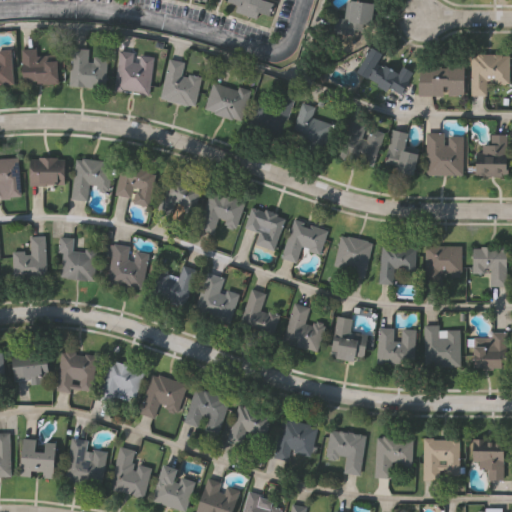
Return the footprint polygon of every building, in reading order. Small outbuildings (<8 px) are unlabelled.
[(271,0),(274,1),(270,14),(259,10),(257,17),(235,10),(238,3),(229,0),(271,0)] [(348,23),(349,0),(373,1),(372,24),(348,23)] [(405,85),(399,95),(356,70),(371,45),(383,53),(378,60),(399,73),(395,79),(405,85)] [(88,48),(88,55),(105,56),(104,87),(69,86),(70,47),(88,48)] [(0,48),(10,48),(12,84),(0,84),(0,48)] [(21,48),(36,48),(36,58),(58,58),(58,82),(21,82),(21,48)] [(152,54),(148,92),(114,89),(118,51),(152,54)] [(508,53),(508,82),(488,82),(488,94),(470,94),(470,53),(508,53)] [(160,99),(167,58),(184,61),(182,73),(200,76),(195,105),(160,99)] [(418,94),(418,61),(464,61),(464,94),(418,94)] [(249,91),(240,120),(203,109),(211,79),(249,91)] [(294,100),(280,135),(259,126),(273,91),(294,100)] [(311,117),(332,122),(326,146),(291,137),(300,101),(314,104),(311,117)] [(375,164),(348,158),(356,124),(382,130),(375,164)] [(403,149),(417,151),(414,173),(383,169),(389,128),(406,131),(403,149)] [(425,132),(461,132),(461,174),(425,174),(425,132)] [(489,133),(507,133),(507,173),(477,173),(477,143),(489,143),(489,133)] [(20,194),(0,196),(0,157),(17,156),(20,194)] [(64,156),(64,184),(30,184),(30,156),(64,156)] [(74,156),(110,160),(107,190),(88,188),(87,199),(70,197),(74,156)] [(113,195),(121,163),(154,171),(147,203),(113,195)] [(163,177),(199,184),(193,217),(157,210),(163,177)] [(243,199),(236,227),(215,222),(212,232),(198,228),(208,190),(243,199)] [(253,245),(256,230),(244,228),(249,206),(283,213),(274,250),(253,245)] [(300,247),(296,261),(281,256),(292,218),(326,228),(319,253),(300,247)] [(365,274),(332,269),(338,234),(370,240),(365,274)] [(29,235),(44,235),(44,274),(12,274),(11,250),(29,250),(29,235)] [(58,277),(60,236),(72,236),(71,248),(95,249),(94,279),(58,277)] [(416,244),(414,271),(394,270),(393,283),(377,282),(380,242),(416,244)] [(425,244),(460,244),(460,274),(439,274),(439,285),(425,285),(425,244)] [(147,249),(142,288),(105,284),(109,245),(147,249)] [(506,246),(506,285),(489,285),(489,272),(471,272),(471,246),(506,246)] [(158,297),(162,276),(178,279),(181,264),(195,267),(187,303),(158,297)] [(192,309),(206,271),(223,278),(220,286),(238,293),(227,322),(192,309)] [(238,325),(249,288),(265,292),(261,308),(277,313),(271,334),(238,325)] [(291,302),(308,306),(305,320),(324,324),(318,350),(282,342),(291,302)] [(350,318),(348,331),(367,334),(363,358),(329,353),(335,315),(350,318)] [(459,328),(459,365),(423,365),(422,324),(438,324),(438,328),(459,328)] [(414,328),(413,363),(377,363),(377,327),(414,328)] [(473,333),(505,333),(505,368),(473,367),(473,333)] [(56,387),(60,350),(95,354),(91,391),(56,387)] [(13,378),(12,352),(46,351),(47,377),(13,378)] [(96,396),(108,358),(143,369),(134,397),(115,391),(112,401),(96,396)] [(153,417),(137,412),(151,372),(186,383),(177,410),(158,404),(153,417)] [(183,422),(193,387),(228,397),(218,432),(183,422)] [(256,451),(224,438),(238,405),(270,418),(256,451)] [(309,460),(274,452),(281,417),(316,425),(309,460)] [(359,474),(343,472),(344,457),(326,454),(329,429),(364,433),(359,474)] [(0,431),(9,431),(9,475),(0,475),(0,431)] [(376,435),(411,437),(409,469),(393,468),(392,477),(373,476),(376,435)] [(19,475),(21,437),(35,438),(35,450),(43,450),(44,441),(54,441),(53,477),(19,475)] [(64,480),(70,437),(89,439),(88,448),(106,451),(100,486),(64,480)] [(422,477),(422,437),(458,437),(458,477),(422,477)] [(143,497),(108,488),(118,445),(134,449),(131,462),(150,467),(143,497)] [(502,478),(485,478),(485,468),(474,468),(474,448),(502,448),(502,478)] [(177,473),(194,479),(184,511),(151,500),(162,464),(178,469),(177,473)] [(195,511),(204,479),(238,487),(232,511),(195,511)] [(241,511),(246,495),(281,505),(279,511),(241,511)] [(305,505),(304,511),(288,511),(289,503),(305,505)]
